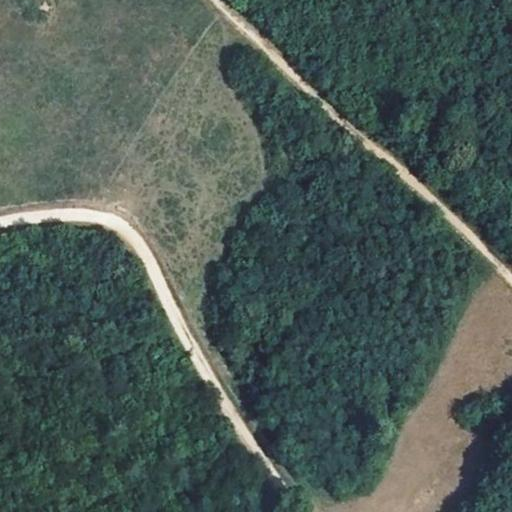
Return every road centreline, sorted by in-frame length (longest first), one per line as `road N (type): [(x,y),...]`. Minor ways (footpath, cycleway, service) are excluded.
road 1 (track): [(295,511),(167,310),(134,236),(116,220),(85,214),(0,222)]
road 2 (unknown): [(213,0),(511,283)]
